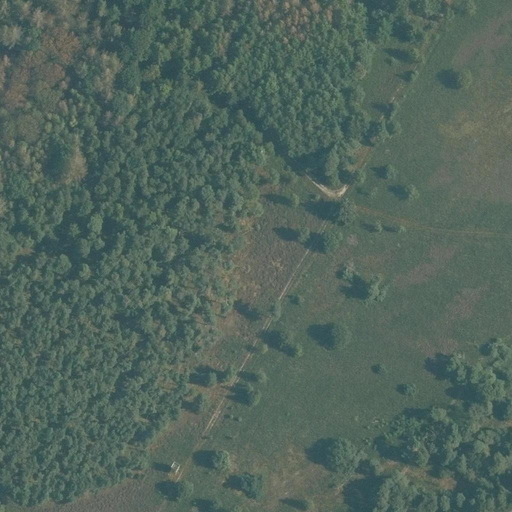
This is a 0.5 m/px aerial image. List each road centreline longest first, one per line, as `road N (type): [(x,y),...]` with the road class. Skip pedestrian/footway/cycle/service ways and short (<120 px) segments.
road 1 (track): [(338,202),(200,93),(104,58),(0,37)]
road 2 (track): [(338,202),(160,511)]
road 3 (track): [(453,0),(338,202)]
